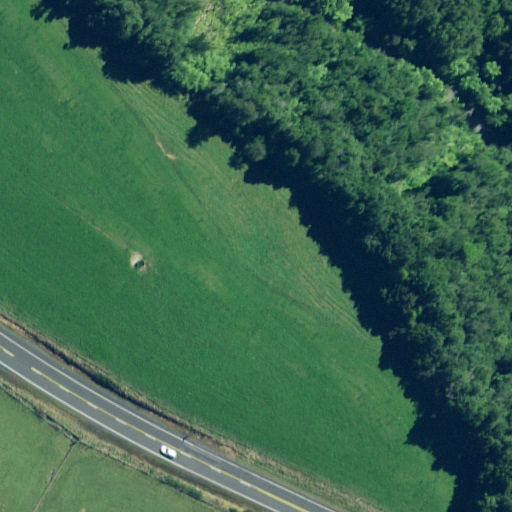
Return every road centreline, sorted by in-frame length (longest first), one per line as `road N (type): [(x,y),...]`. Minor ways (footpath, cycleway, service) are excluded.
road 1 (trunk): [(0,351),(120,425),(299,511)]
road 2 (unclassified): [(261,0),(288,26),(456,97),(511,144)]
